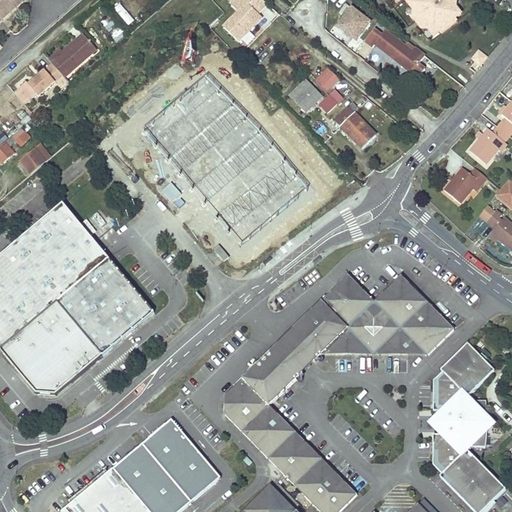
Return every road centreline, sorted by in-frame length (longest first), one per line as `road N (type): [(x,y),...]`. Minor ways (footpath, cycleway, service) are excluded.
road 1 (residential): [(0,480),(12,462),(74,443),(125,415),(178,348)]
road 2 (residential): [(178,348),(86,422),(35,439),(0,440)]
road 3 (residential): [(393,189),(511,48)]
road 4 (residential): [(264,281),(376,225),(384,204)]
road 5 (residential): [(384,204),(324,231),(264,281)]
road 6 (secondary): [(496,284),(393,189)]
road 7 (secondary): [(384,204),(457,265),(496,284)]
